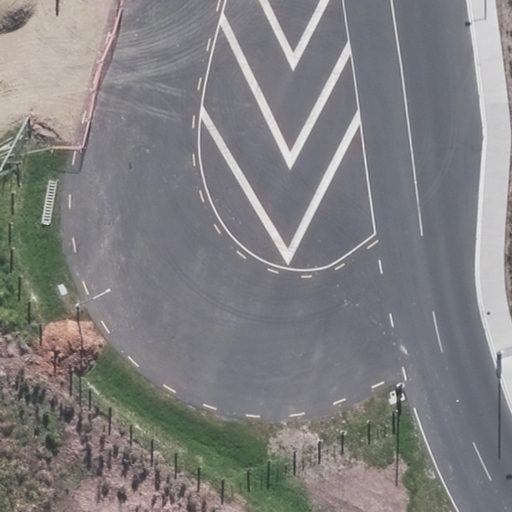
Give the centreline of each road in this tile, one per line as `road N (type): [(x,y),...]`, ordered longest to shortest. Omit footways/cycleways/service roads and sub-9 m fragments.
road 1 (unclassified): [(432,306),(316,338),(237,339),(181,326),(146,296),(120,253),(111,189),(150,0)]
road 2 (unclassified): [(392,0),(432,306)]
road 3 (unclassified): [(432,306),(462,427),(508,511)]
